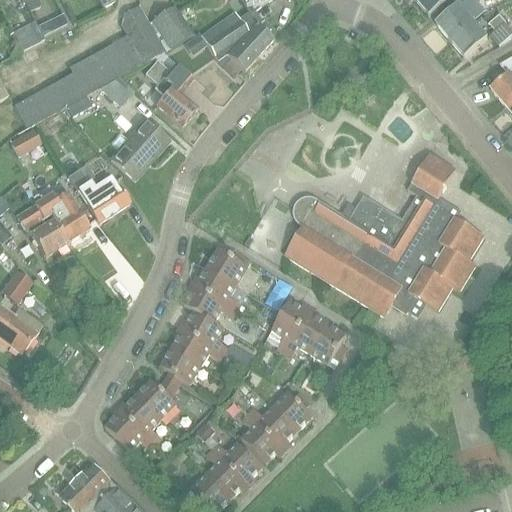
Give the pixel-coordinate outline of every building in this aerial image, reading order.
[(22,0),(27,7),(30,14),(40,9),(35,0),(22,0)] [(96,0),(103,11),(115,5),(112,0),(96,0)] [(237,0),(250,17),(274,1),(275,0),(237,0)] [(417,0),(415,3),(428,18),(446,3),(451,9),(454,12),(459,9),(459,8),(463,5),(457,0),(417,0)] [(27,132),(117,81),(163,55),(138,9),(123,17),(121,30),(127,41),(69,74),(72,78),(15,110),(27,132)] [(436,27),(450,44),(473,25),(459,9),(454,12),(453,12),(436,27)] [(186,44),(195,39),(174,10),(151,25),(170,54),(186,44)] [(495,33),(504,26),(505,25),(498,17),(488,26),(495,33)] [(216,26),(199,38),(206,48),(220,68),(228,60),(244,42),(248,37),(237,21),(220,33),(216,26)] [(263,22),(257,30),(271,42),(277,35),(263,22)] [(23,54),(44,43),(34,24),(13,35),(23,54)] [(473,25),(450,44),(464,60),(486,40),(473,25)] [(511,35),(511,33),(504,26),(495,33),(489,38),(498,48),(511,35)] [(248,37),(244,42),(250,47),(245,53),(250,59),(251,58),(255,62),(272,43),(271,42),(257,30),(256,29),(248,37)] [(195,39),(186,44),(194,56),(206,48),(199,38),(198,37),(195,39)] [(244,75),(255,62),(251,58),(250,59),(245,53),(250,47),(244,42),(228,60),(239,71),(244,75)] [(511,107),(511,59),(498,68),(507,77),(490,92),(507,112),(511,107)] [(228,60),(220,68),(232,79),(239,71),(228,60)] [(198,113),(180,97),(192,84),(175,69),(169,76),(156,65),(145,78),(153,85),(157,89),(154,92),(164,100),(157,109),(181,131),(198,113)] [(120,113),(135,97),(120,82),(98,94),(120,113)] [(119,154),(109,164),(134,186),(169,147),(144,125),(127,144),(119,137),(111,146),(119,154)] [(9,144),(17,159),(39,147),(31,132),(9,144)] [(483,240),(483,239),(456,222),(460,215),(438,201),(455,174),(454,173),(453,174),(430,159),(430,158),(429,158),(407,194),(416,199),(401,223),(363,200),(347,225),(314,204),(311,203),(307,202),(305,202),(303,202),(301,203),(298,205),(297,207),(295,209),(294,212),(293,215),(293,218),(293,221),(295,224),(296,226),(302,230),(285,259),(335,290),(384,319),(383,320),(384,321),(393,307),(418,322),(426,308),(438,315),(438,313),(452,289),(460,294),(460,293),(460,292),(474,269),(475,269),(475,268),(467,263),(482,240),(483,240)] [(67,180),(77,195),(98,227),(128,208),(112,182),(95,192),(92,187),(95,185),(86,169),(67,180)] [(88,234),(67,199),(62,191),(41,205),(34,210),(42,224),(49,219),(55,228),(67,247),(88,234)] [(0,200),(0,218),(9,211),(0,200)] [(26,234),(42,224),(34,210),(17,221),(26,234)] [(42,224),(27,233),(30,238),(44,261),(67,247),(55,228),(53,224),(49,219),(42,224)] [(0,248),(10,240),(0,228),(0,248)] [(22,235),(8,245),(16,255),(30,245),(22,235)] [(206,273),(235,291),(247,273),(240,268),(244,261),(230,253),(226,260),(218,255),(206,273)] [(244,261),(240,268),(247,273),(248,271),(251,266),(244,261)] [(229,301),(235,291),(206,273),(195,291),(235,316),(241,308),(229,301)] [(1,295),(17,307),(32,286),(17,275),(1,295)] [(278,282),(272,293),(285,301),(292,290),(278,282)] [(232,323),(235,316),(195,291),(183,310),(194,316),(213,327),(213,326),(220,316),(232,323)] [(277,314),(285,302),(271,294),(264,306),(277,315),(277,314)] [(277,354),(284,358),(309,317),(290,305),(271,335),(284,343),(277,354)] [(21,358),(41,329),(18,312),(12,320),(0,311),(0,347),(2,345),(21,358)] [(270,326),(274,319),(265,313),(256,327),(266,333),(270,326)] [(182,335),(223,360),(228,352),(217,345),(224,333),(213,326),(213,327),(194,316),(182,335)] [(298,351),(308,358),(327,328),(309,317),(284,358),(291,363),(298,351)] [(346,339),(327,328),(308,358),(327,370),(332,362),(338,366),(346,353),(340,349),(346,339)] [(223,360),(182,335),(171,352),(200,371),(208,359),(219,366),(223,360)] [(200,371),(171,352),(160,371),(169,376),(165,383),(178,391),(182,385),(189,389),(200,371)] [(243,354),(236,366),(248,373),(255,362),(243,354)] [(266,368),(262,375),(268,378),(272,372),(266,368)] [(151,385),(136,401),(160,426),(176,410),(170,404),(178,391),(165,383),(159,393),(151,385)] [(245,386),(240,391),(245,397),(251,392),(245,386)] [(273,412),(297,436),(313,421),(306,413),(311,409),(300,398),(294,403),(288,397),(273,412)] [(121,416),(154,450),(161,443),(152,434),(160,426),(136,401),(121,416)] [(254,413),(249,418),(282,451),(297,436),(273,412),(263,422),(254,413)] [(149,456),(154,450),(121,416),(105,432),(129,456),(139,446),(149,456)] [(282,451),(249,418),(242,425),(251,434),(242,443),(266,467),(282,451)] [(206,427),(196,437),(204,445),(210,440),(214,435),(206,427)] [(213,454),(246,487),(261,472),(237,447),(227,457),(218,448),(213,454)] [(206,478),(231,502),(246,487),(213,454),(206,460),(215,469),(206,478)] [(167,468),(161,475),(168,481),(174,475),(167,468)] [(100,511),(118,495),(116,494),(94,471),(62,503),(70,511),(100,511)] [(220,511),(231,502),(206,478),(191,494),(197,500),(192,505),(199,511),(206,511),(208,511),(209,511),(220,511)] [(137,511),(118,493),(116,494),(118,495),(100,511),(137,511)]
